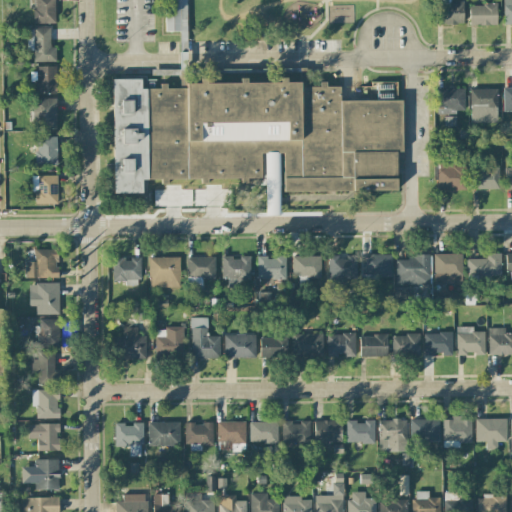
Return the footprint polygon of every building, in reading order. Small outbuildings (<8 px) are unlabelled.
[(54,0),(33,0),(34,23),(55,23),(54,0)] [(185,0),(165,0),(165,31),(180,32),(180,39),(186,39),(185,0)] [(511,23),(511,1),(503,1),(503,24),(511,23)] [(463,2),(435,2),(435,24),(463,24),(463,2)] [(469,4),(469,25),(496,25),(496,4),(469,4)] [(49,27),(32,27),(32,40),(31,40),(31,61),(55,62),(55,47),(49,47),(49,27)] [(56,67),(32,66),(32,83),(35,83),(35,94),(56,94),(56,67)] [(111,79),(140,78),(140,84),(340,82),(340,101),(401,102),(401,192),(283,192),(282,153),(259,154),(260,178),(142,180),(142,193),(112,193),(111,79)] [(511,110),(511,87),(503,88),(503,111),(511,110)] [(465,113),(464,88),(436,89),(436,113),(465,113)] [(497,88),(470,89),(470,123),(497,123),(497,88)] [(56,129),(55,98),(32,99),(33,129),(56,129)] [(56,165),(56,137),(36,137),(36,165),(56,165)] [(464,190),(465,167),(453,166),(453,160),(437,160),(436,189),(464,190)] [(471,189),(498,189),(498,168),(471,169),(471,189)] [(33,176),(33,204),(57,204),(56,175),(33,176)] [(24,262),(25,278),(57,277),(57,249),(34,249),(34,262),(24,262)] [(500,253),(486,253),(486,258),(466,259),(467,282),(490,281),(490,276),(500,275),(500,253)] [(391,276),(391,254),(362,255),(362,277),(391,276)] [(433,254),(433,284),(461,284),(461,254),(433,254)] [(221,279),(227,278),(227,284),(250,283),(249,256),(221,257),(221,279)] [(285,279),(285,256),(257,257),(258,284),(272,283),(272,280),(285,279)] [(320,277),(320,256),(292,256),(292,277),(320,277)] [(179,257),(148,257),(148,287),(179,287),(179,257)] [(214,257),(186,257),(186,286),(202,286),(202,278),(215,278),(214,257)] [(328,282),(356,282),(356,257),(328,257),(328,282)] [(395,284),(430,285),(430,257),(395,257),(395,284)] [(139,259),(111,258),(111,281),(126,281),(126,285),(139,285),(139,259)] [(58,313),(58,283),(28,283),(29,313),(58,313)] [(409,302),(409,287),(393,288),(394,303),(409,302)] [(257,303),(270,304),(270,292),(258,292),(257,303)] [(219,336),(207,336),(207,318),(190,317),(190,358),(219,358),(219,336)] [(38,345),(59,345),(58,319),(38,319),(38,345)] [(122,359),(145,359),(144,335),(137,336),(136,327),(121,328),(122,359)] [(183,328),(155,327),(154,353),(182,354),(183,328)] [(456,354),(484,354),(484,332),(473,332),(473,327),(455,327),(456,354)] [(504,327),(487,328),(488,355),(511,354),(511,332),(505,333),(504,327)] [(452,333),(424,332),(423,354),(451,355),(452,333)] [(254,333),(223,334),(224,358),(255,357),(254,333)] [(355,334),(327,333),(326,356),(337,356),(337,355),(354,356),(355,334)] [(291,334),(291,357),(322,356),(322,334),(291,334)] [(386,357),(387,336),(359,335),(359,356),(386,357)] [(419,335),(392,335),(391,355),(419,355),(419,335)] [(259,337),(259,357),(287,356),(286,336),(259,337)] [(54,352),(37,351),(37,359),(30,359),(30,373),(37,373),(37,385),(57,385),(58,371),(53,371),(54,352)] [(59,418),(58,389),(31,390),(32,406),(35,406),(36,418),(59,418)] [(442,420),(443,448),(459,447),(459,443),(471,442),(470,417),(451,418),(451,419),(442,420)] [(506,419),(475,418),(475,441),(486,442),(486,450),(497,450),(497,441),(506,442),(506,419)] [(405,452),(406,419),(379,419),(378,451),(405,452)] [(438,419),(410,420),(410,441),(438,441),(438,419)] [(314,421),(314,444),(341,443),(341,420),(314,421)] [(244,451),(245,421),(216,421),(216,442),(223,442),(223,447),(230,447),(230,451),(244,451)] [(309,443),(309,422),(281,421),(281,443),(309,443)] [(346,443),(374,443),(374,421),(345,421),(346,443)] [(179,422),(147,422),(148,446),(179,445),(179,422)] [(248,422),(249,443),(277,443),(277,422),(248,422)] [(114,424),(114,446),(142,446),(142,423),(114,424)] [(185,423),(185,451),(200,450),(200,445),(212,445),(212,423),(185,423)] [(37,450),(59,450),(59,424),(28,424),(28,439),(37,439),(37,450)] [(59,489),(58,459),(34,460),(34,490),(59,489)] [(408,475),(399,475),(398,495),(407,495),(408,475)] [(206,491),(213,491),(214,477),(206,476),(206,491)] [(439,511),(439,498),(428,498),(428,491),(412,491),(412,511),(439,511)] [(213,511),(213,500),(200,500),(200,493),(186,492),(185,511),(213,511)] [(374,511),(374,498),(364,498),(364,492),(347,492),(347,511),(374,511)] [(266,493),(249,493),(249,511),(277,511),(277,499),(266,499),(266,493)] [(114,511),(146,511),(146,494),(122,494),(123,501),(114,501),(114,511)] [(179,511),(179,503),(168,503),(167,494),(152,494),(152,511),(179,511)] [(245,511),(245,500),(235,501),(235,495),(218,495),(217,511),(245,511)] [(314,495),(314,511),(342,511),(342,495),(314,495)] [(310,511),(310,499),(300,499),(300,496),(281,496),(281,511),(310,511)] [(476,511),(505,511),(505,496),(476,496),(476,511)] [(57,511),(57,497),(22,498),(22,511),(57,511)] [(378,499),(378,511),(406,511),(407,498),(378,499)] [(471,511),(472,500),(444,499),(443,511),(471,511)]
